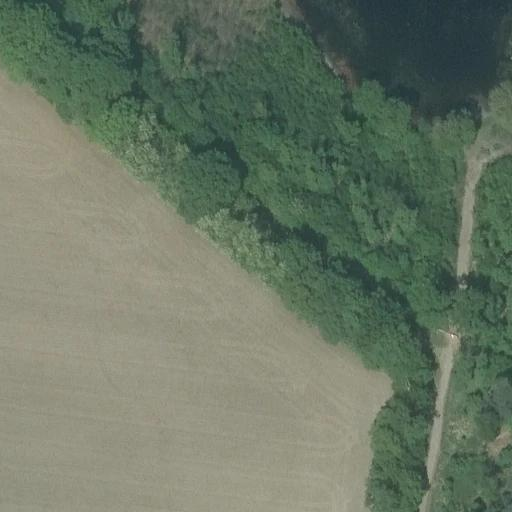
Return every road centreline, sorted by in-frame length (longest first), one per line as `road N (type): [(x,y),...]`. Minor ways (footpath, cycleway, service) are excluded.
road 1 (track): [(440,365),(0,0)]
road 2 (track): [(440,365),(458,272),(461,139)]
road 3 (track): [(422,511),(440,365)]
